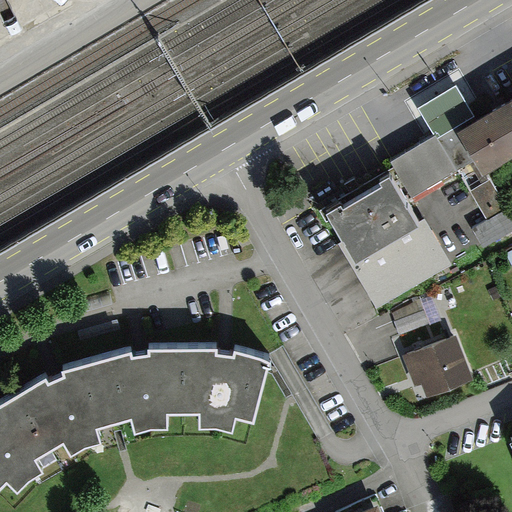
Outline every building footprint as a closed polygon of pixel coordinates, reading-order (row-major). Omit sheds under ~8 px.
[(427,129),(460,112),(450,91),(416,108),(427,129)] [(477,168),(511,148),(511,93),(453,126),(477,168)] [(433,142),(386,165),(401,197),(449,174),(433,142)] [(431,271),(382,178),(318,212),(367,304),(431,271)] [(422,308),(390,319),(397,338),(428,327),(422,308)] [(449,340),(403,358),(417,395),(463,377),(449,340)] [(0,484),(7,479),(17,488),(29,476),(41,469),(35,456),(63,439),(71,453),(85,443),(100,439),(97,425),(130,415),(135,430),(152,424),(166,424),(167,411),(198,410),(198,425),(215,424),(232,428),(235,414),(253,419),(269,359),(234,349),(232,354),(214,352),(215,346),(150,347),(149,354),(132,356),(130,349),(63,367),(64,374),(48,382),(45,376),(0,401),(0,484)]
